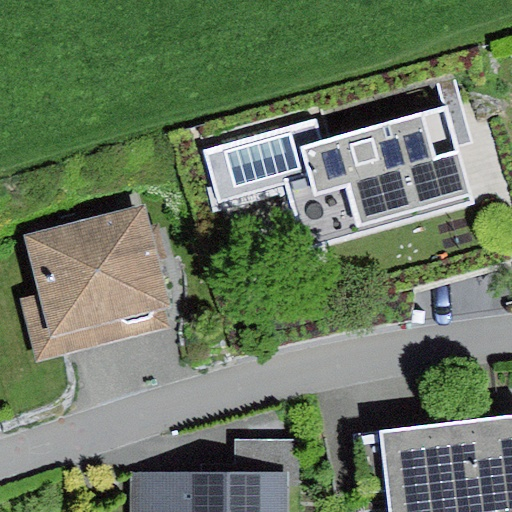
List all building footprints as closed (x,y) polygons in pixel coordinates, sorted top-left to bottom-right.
[(455,97),(302,141),(313,181),(287,188),(308,262),(488,211),(455,97)] [(147,209),(26,237),(40,296),(19,301),(34,367),(177,333),(147,209)] [(511,511),(511,418),(381,435),(390,511),(511,511)] [(298,440),(235,441),(236,475),(292,474),(298,474),(298,440)] [(236,475),(132,475),(132,511),(291,511),(292,474),(236,475)]
